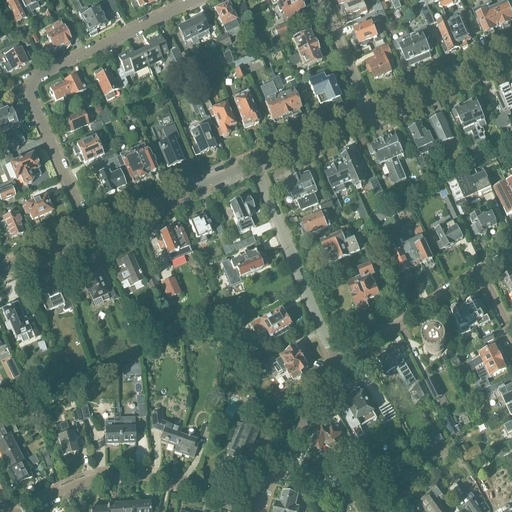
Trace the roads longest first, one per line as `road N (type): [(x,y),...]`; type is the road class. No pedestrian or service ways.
road 1 (residential): [(87,234),(30,85),(197,0)]
road 2 (residential): [(22,511),(102,473),(182,483),(260,509)]
road 3 (residential): [(337,370),(255,164)]
road 4 (residential): [(87,234),(255,164)]
road 5 (residential): [(337,370),(425,305),(481,276)]
road 6 (residential): [(260,509),(289,442),(337,370)]
road 7 (residential): [(369,117),(511,56)]
road 8 (unclassified): [(369,117),(322,0)]
road 9 (residential): [(255,164),(369,117)]
